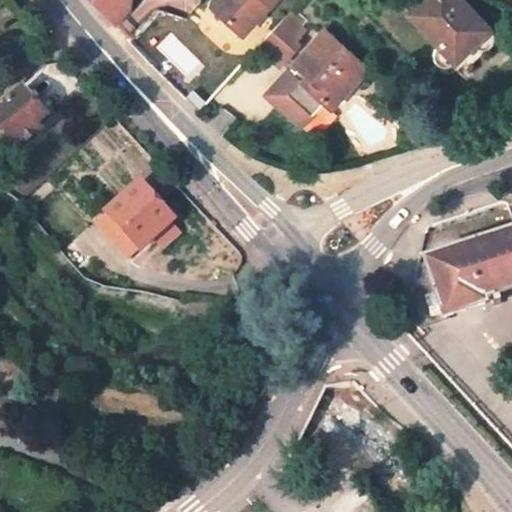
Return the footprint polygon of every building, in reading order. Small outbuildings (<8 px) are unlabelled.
[(127,12),(129,0),(89,0),(113,25),(127,12)] [(274,0),(221,0),(213,9),(241,35),(274,0)] [(496,37),(461,0),(422,0),(408,14),(440,46),(434,52),(434,56),(434,58),(436,63),(440,67),(440,68),(443,70),(446,72),(449,72),(450,72),(457,71),(478,52),(485,54),(495,45),(496,37)] [(290,59),(301,47),(297,44),(308,32),(303,27),(310,21),(296,8),(259,46),(282,68),(283,66),(290,59)] [(211,62),(235,35),(207,11),(184,38),(211,62)] [(331,110),(368,70),(326,31),(295,64),(306,74),(299,81),(289,71),(266,96),(301,129),(324,104),(331,110)] [(299,81),(306,74),(295,64),(290,59),(283,66),(289,71),(299,81)] [(45,114),(22,89),(0,107),(0,126),(14,143),(16,141),(20,145),(41,128),(36,122),(45,114)] [(105,210),(141,250),(175,221),(139,180),(105,210)] [(511,205),(510,206),(511,212),(511,230),(423,262),(410,314),(422,330),(450,320),(449,317),(487,304),(485,300),(511,290),(511,205)]
